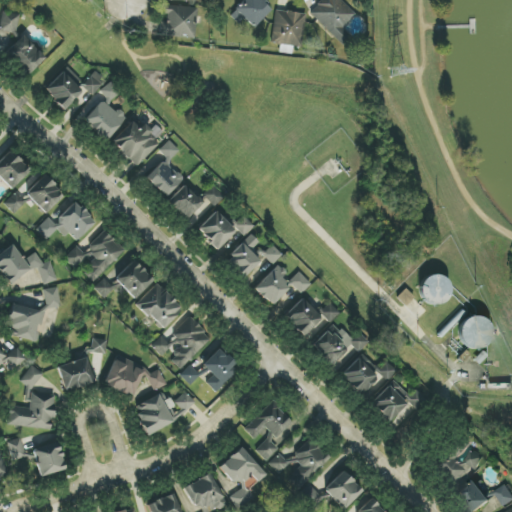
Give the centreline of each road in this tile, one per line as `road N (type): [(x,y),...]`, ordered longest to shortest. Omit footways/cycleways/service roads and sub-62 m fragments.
road 1 (residential): [(426,511),(81,167),(0,102)]
road 2 (residential): [(126,471),(209,433),(277,362)]
road 3 (residential): [(92,482),(78,430),(86,413),(110,419),(126,471)]
road 4 (residential): [(10,511),(126,471)]
